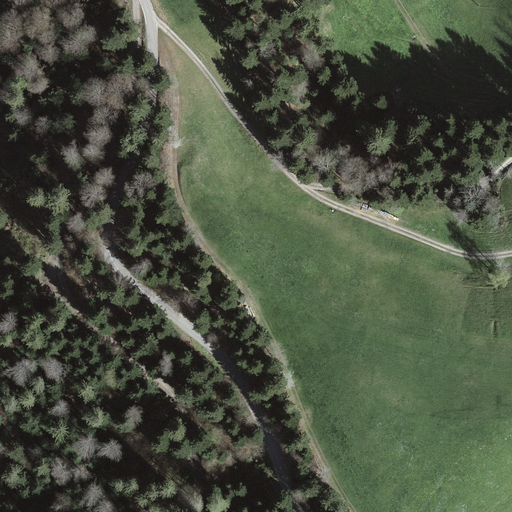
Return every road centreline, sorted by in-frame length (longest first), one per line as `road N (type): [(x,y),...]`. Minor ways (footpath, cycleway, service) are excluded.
road 1 (unclassified): [(145,0),(148,111),(109,219),(110,253),(120,271),(231,366),(297,511)]
road 2 (track): [(136,0),(130,88),(71,205),(61,257),(84,315),(142,358),(179,399),(210,511)]
road 3 (track): [(224,0),(237,63),(288,172)]
road 4 (track): [(511,91),(462,81),(441,67),(393,0)]
